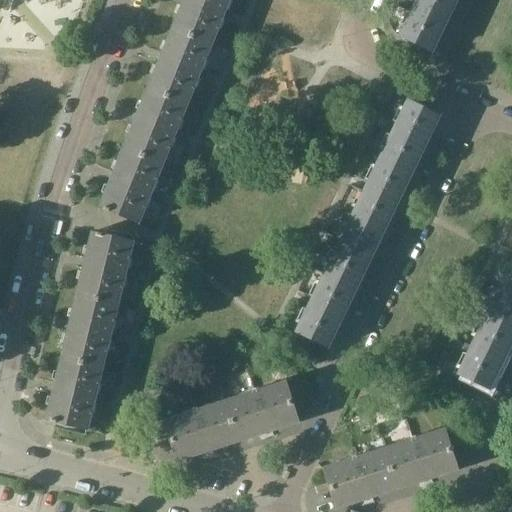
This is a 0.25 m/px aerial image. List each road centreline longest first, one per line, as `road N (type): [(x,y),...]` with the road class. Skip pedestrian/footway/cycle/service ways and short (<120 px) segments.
road 1 (residential): [(284,511),(468,106)]
road 2 (tertiary): [(0,405),(17,372),(69,181),(140,0)]
road 3 (residential): [(212,511),(18,454),(0,434)]
road 4 (residential): [(468,106),(362,49),(357,27),(370,0)]
